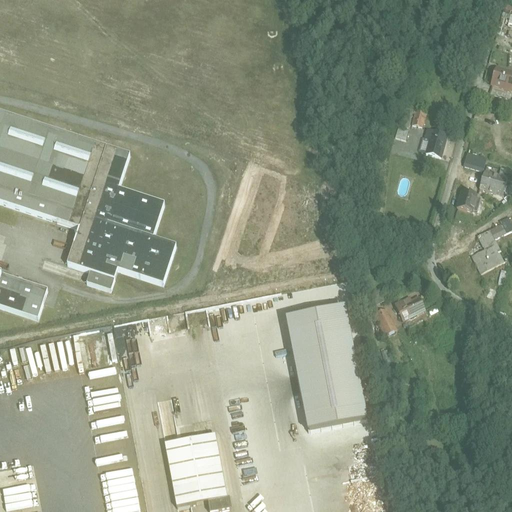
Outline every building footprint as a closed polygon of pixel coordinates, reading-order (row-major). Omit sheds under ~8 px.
[(511,87),(511,75),(497,72),(492,88),(510,93),(511,87)] [(420,111),(416,110),(412,129),(421,131),(424,117),(419,116),(420,111)] [(412,113),(403,111),(399,130),(408,132),(412,113)] [(131,158),(0,115),(0,205),(80,232),(68,268),(91,275),(115,283),(119,273),(164,288),(177,248),(154,241),(166,207),(120,192),(131,158)] [(408,133),(398,131),(394,141),(406,144),(408,133)] [(473,148),(483,151),(489,135),(479,132),(473,148)] [(446,137),(427,133),(424,147),(428,148),(426,156),(441,160),(446,137)] [(487,161),(468,156),(465,168),(483,173),(487,161)] [(507,180),(485,174),(480,191),(503,198),(508,181),(508,180),(507,180)] [(479,199),(463,194),(460,203),(461,203),(459,211),(458,210),(458,211),(474,215),(479,199)] [(511,228),(508,221),(501,224),(507,235),(511,232),(511,228)] [(491,233),(495,241),(505,237),(501,228),(491,233)] [(491,233),(479,239),(485,253),(473,259),(482,276),(504,265),(492,243),(495,241),(491,233)] [(508,274),(502,272),(499,286),(505,287),(508,274)] [(115,283),(91,275),(87,286),(112,294),(115,283)] [(49,293),(0,276),(0,309),(39,323),(49,293)] [(503,287),(491,283),(486,298),(498,302),(503,287)] [(379,293),(365,299),(370,311),(384,304),(379,293)] [(418,301),(410,306),(409,303),(396,309),(404,325),(425,314),(418,301)] [(387,313),(376,319),(388,340),(399,334),(387,313)] [(291,337),(310,436),(366,424),(347,326),(291,337)] [(215,439),(165,448),(177,511),(209,506),(227,502),(215,439)] [(227,502),(209,506),(209,511),(232,511),(230,502),(227,502)]
